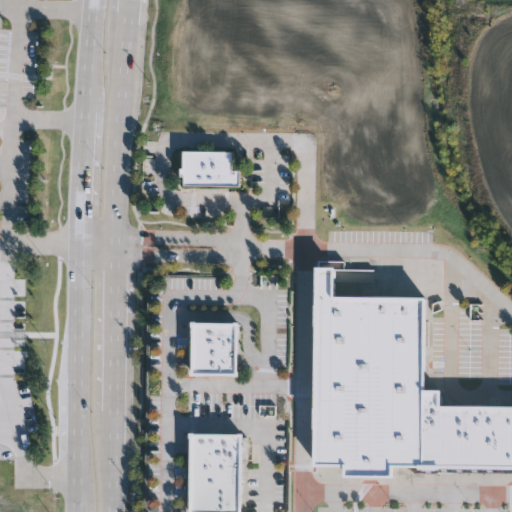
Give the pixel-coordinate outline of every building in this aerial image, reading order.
[(181,154),(235,155),(234,171),(242,171),(242,192),(181,191),(181,154)] [(424,469),(390,468),(390,477),(343,476),(343,465),(312,465),(315,267),(334,267),(334,296),(427,297),(425,389),(424,469)] [(193,323),(238,323),(238,376),(193,376),(193,323)] [(425,389),(440,389),(440,405),(511,405),(511,469),(424,469),(425,389)] [(242,511),(192,511),(192,434),(243,434),(242,511)]
